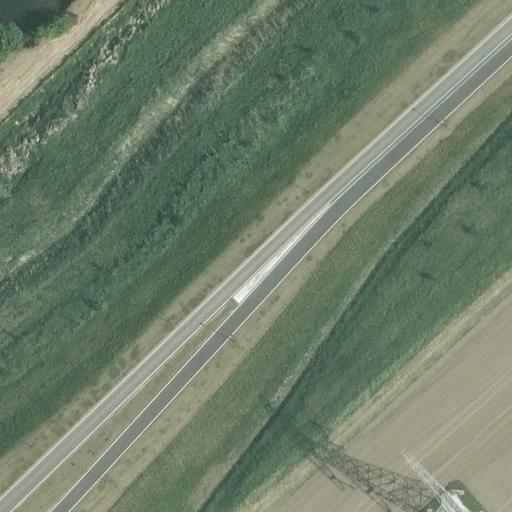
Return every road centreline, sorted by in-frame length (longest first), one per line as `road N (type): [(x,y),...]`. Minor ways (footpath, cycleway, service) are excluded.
road 1 (tertiary): [(296,238),(225,294),(0,508)]
road 2 (tertiary): [(59,511),(241,312),(296,238)]
road 3 (tertiary): [(511,34),(296,238)]
